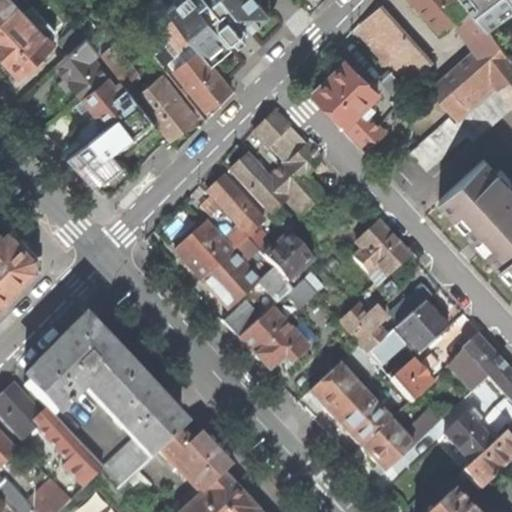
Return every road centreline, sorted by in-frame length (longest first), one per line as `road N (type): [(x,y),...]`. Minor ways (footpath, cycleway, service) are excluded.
road 1 (residential): [(339,511),(100,258)]
road 2 (residential): [(275,84),(511,337)]
road 3 (residential): [(275,84),(100,258)]
road 4 (residential): [(100,258),(0,150)]
road 5 (residential): [(100,258),(0,358)]
road 6 (residential): [(361,0),(275,84)]
